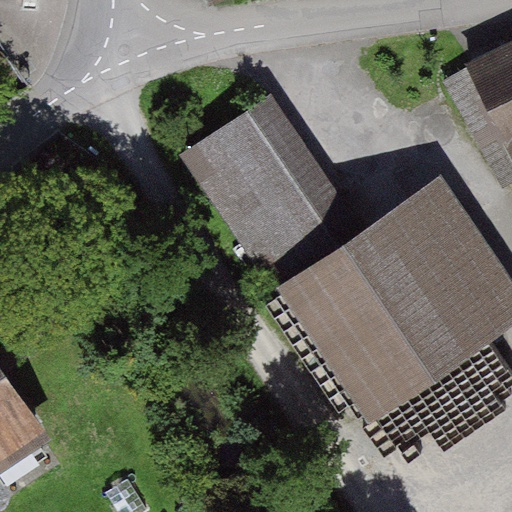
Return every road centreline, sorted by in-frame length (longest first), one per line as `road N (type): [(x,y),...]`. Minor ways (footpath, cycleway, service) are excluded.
road 1 (track): [(96,75),(381,511)]
road 2 (residential): [(140,29),(215,33),(442,0)]
road 3 (residential): [(0,144),(96,75),(140,29)]
